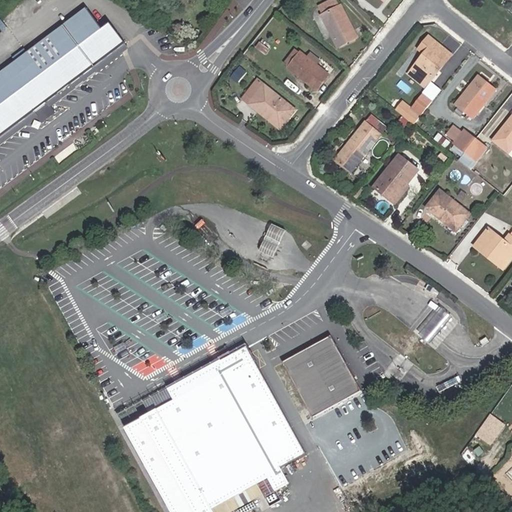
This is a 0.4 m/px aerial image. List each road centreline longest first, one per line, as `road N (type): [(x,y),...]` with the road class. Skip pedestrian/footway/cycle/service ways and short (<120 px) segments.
road 1 (residential): [(286,172),(511,330)]
road 2 (residential): [(286,172),(422,0)]
road 3 (secondary): [(0,231),(164,105)]
road 4 (unknown): [(245,330),(324,490)]
